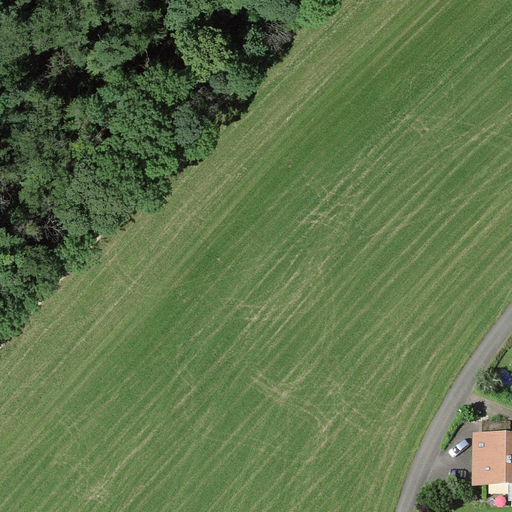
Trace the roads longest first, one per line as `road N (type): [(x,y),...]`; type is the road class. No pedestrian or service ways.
road 1 (track): [(314,0),(206,105),(0,341)]
road 2 (residential): [(404,511),(451,395),(511,317)]
